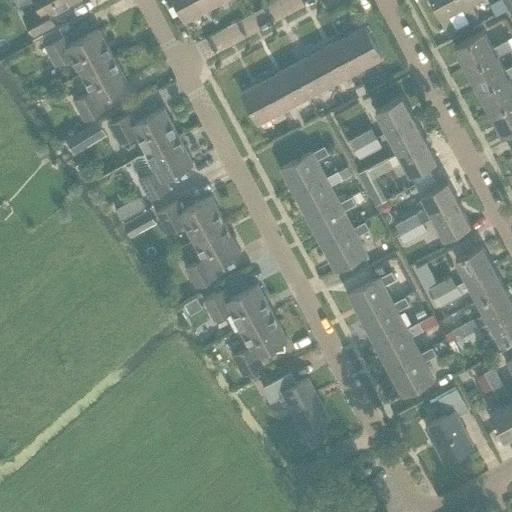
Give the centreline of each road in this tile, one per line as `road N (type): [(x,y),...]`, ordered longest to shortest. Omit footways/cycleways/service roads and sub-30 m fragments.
road 1 (residential): [(484,487),(440,508),(425,510),(409,497),(179,66)]
road 2 (residential): [(511,240),(381,0)]
road 3 (residential): [(179,66),(298,0)]
